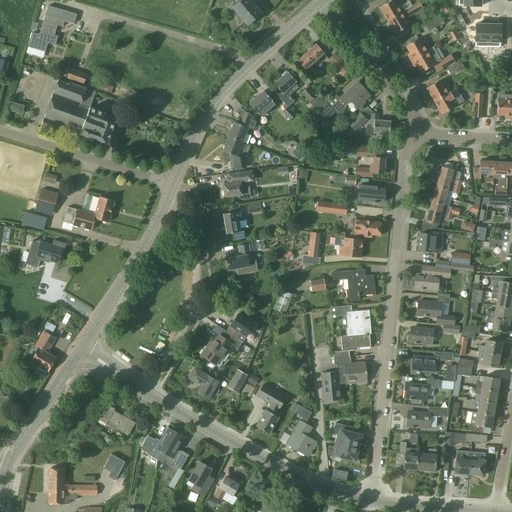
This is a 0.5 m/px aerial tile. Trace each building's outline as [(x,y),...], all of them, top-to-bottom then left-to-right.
[(247,25),(261,13),(249,0),(236,0),(240,3),(233,8),(247,25)] [(379,8),(387,21),(412,6),(409,1),(400,7),(399,5),(397,7),(393,0),(379,8)] [(419,2),(412,6),(387,21),(395,34),(408,26),(404,19),(423,8),(419,2)] [(55,24),(63,26),(64,21),(74,24),(77,14),(48,6),(40,34),(39,33),(39,34),(32,32),(28,47),(45,52),(48,43),(55,45),(57,36),(52,35),(55,24)] [(441,24),(438,18),(426,26),(429,31),(441,24)] [(488,42),(488,24),(476,24),(475,42),(488,42)] [(488,24),(488,42),(500,42),(500,24),(488,24)] [(407,55),(410,61),(426,52),(419,39),(405,47),(409,53),(407,55)] [(315,45),(297,61),(305,70),(312,64),(313,65),(317,65),(320,62),(320,59),(319,58),(324,54),(315,45)] [(434,65),(426,52),(410,61),(414,68),(417,66),(421,73),(434,65)] [(335,55),(329,61),(344,76),(350,71),(335,55)] [(437,63),(441,70),(454,62),(450,55),(437,63)] [(0,70),(6,72),(9,62),(0,58),(0,70)] [(509,59),(499,59),(499,69),(509,70),(509,59)] [(464,68),(460,61),(447,68),(451,76),(464,68)] [(81,73),(70,69),(67,78),(84,84),(87,76),(81,73)] [(288,107),(294,101),(289,96),(299,87),(295,83),(296,82),(286,71),(281,76),(282,77),(274,84),(281,92),(277,96),(287,107),(288,107)] [(104,114),(90,108),(96,91),(87,88),(86,90),(69,83),(69,84),(58,80),(40,129),(77,142),(80,134),(106,144),(115,120),(104,115),(104,114)] [(426,88),(434,101),(450,92),(446,86),(443,87),(439,80),(426,88)] [(345,105),(345,104),(350,100),(357,108),(365,102),(364,100),(369,95),(366,92),(367,92),(358,82),(339,98),(336,94),(326,102),(327,103),(317,113),(325,121),(335,112),(335,113),(336,113),(337,113),(337,114),(338,113),(339,113),(345,108),(345,107),(345,106),(346,106),(345,105)] [(315,97),(317,95),(309,86),(307,88),(302,93),(310,102),(315,97)] [(457,88),(450,92),(434,101),(442,115),(455,107),(455,106),(465,101),(457,88)] [(249,104),(258,114),(258,113),(261,117),(275,105),(272,101),(264,91),(255,99),(254,97),(249,101),(251,103),(249,104)] [(473,117),(482,118),(483,94),(475,93),(473,117)] [(503,118),(511,119),(511,104),(511,100),(497,99),(496,115),(504,115),(503,118)] [(10,109),(21,113),(22,107),(12,103),(10,109)] [(282,112),(290,120),(295,115),(288,107),(287,107),(282,112)] [(234,123),(228,137),(247,144),(250,135),(246,134),(248,128),(255,131),(258,123),(249,113),(245,112),(240,125),(234,123)] [(367,120),(359,112),(347,124),(355,132),(367,120)] [(378,113),(371,113),(370,126),(366,126),(365,135),(373,135),(373,133),(389,134),(390,121),(378,120),(378,113)] [(325,128),(316,136),(322,143),(331,135),(325,128)] [(247,144),(228,137),(223,151),(229,154),(231,171),(244,169),(243,155),(247,144)] [(306,155),(298,145),(291,151),(300,161),(306,155)] [(356,156),(374,158),(373,164),(371,164),(370,169),(357,167),(356,175),(372,177),(373,173),(386,174),(387,166),(384,165),(385,158),(384,158),(384,149),(357,147),(356,156)] [(480,173),(493,174),(494,162),(480,161),(479,168),(472,168),(473,178),(480,179),(480,173)] [(493,174),(507,175),(508,163),(494,162),(493,174)] [(441,167),(437,181),(460,187),(462,181),(451,178),(453,170),(452,170),(453,166),(452,164),(447,163),(445,164),(444,168),(441,167)] [(45,172),(42,181),(54,185),(57,175),(45,172)] [(246,185),(246,182),(251,182),(250,173),(227,175),(228,184),(223,185),(224,197),(238,196),(238,198),(240,199),(248,199),(250,196),(249,187),(246,185)] [(459,193),(460,187),(437,181),(433,194),(445,197),(450,199),(452,191),(459,193)] [(358,200),(362,200),(383,203),(384,189),(376,188),(377,186),(359,184),(358,200)] [(494,195),(506,195),(506,186),(494,186),(494,195)] [(49,192),(40,189),(35,209),(52,213),(55,204),(46,201),(49,192)] [(445,197),(433,194),(429,207),(452,214),(458,215),(460,210),(454,208),(448,206),(443,205),(445,197)] [(93,197),(89,213),(95,215),(94,219),(108,223),(114,201),(100,197),(99,199),(93,197)] [(345,215),(346,205),(317,202),(316,211),(345,215)] [(91,230),(94,219),(95,215),(89,213),(67,207),(63,222),(91,230)] [(450,219),(452,214),(429,207),(425,220),(437,224),(439,218),(446,220),(446,218),(450,219)] [(227,234),(232,233),(234,240),(245,238),(244,230),(238,231),(235,218),(241,217),(240,208),(229,209),(229,213),(223,214),(227,234)] [(481,210),(479,219),(487,220),(488,211),(481,210)] [(21,225),(44,228),(45,215),(23,213),(21,225)] [(355,220),(353,236),(371,237),(371,235),(380,236),(381,222),(355,220)] [(476,225),(474,239),(485,240),(487,227),(476,225)] [(508,242),(511,242),(511,230),(510,230),(502,229),(500,241),(503,241),(508,242)] [(310,232),(307,256),(316,257),(319,233),(310,232)] [(440,252),(441,245),(442,234),(430,232),(430,234),(419,233),(417,250),(440,252)] [(364,240),(344,238),(344,246),(340,245),(339,255),(362,257),(364,240)] [(58,262),(62,249),(64,250),(66,244),(54,240),(52,246),(41,242),(41,243),(33,240),(26,264),(37,267),(39,260),(49,263),(50,260),(58,262)] [(263,240),(250,242),(252,252),(264,249),(263,240)] [(227,259),(228,264),(229,270),(249,266),(248,261),(251,260),(248,245),(239,246),(241,256),(227,259)] [(451,263),(469,265),(470,255),(452,252),(451,263)] [(474,266),(469,265),(451,263),(448,263),(448,262),(435,260),(434,267),(448,269),(450,269),(473,272),(473,270),(474,266)] [(434,267),(431,267),(431,271),(427,271),(426,275),(421,274),(415,274),(413,289),(437,291),(438,276),(447,277),(448,269),(434,267)] [(331,273),(332,280),(347,279),(349,301),(359,300),(358,295),(374,294),(373,275),(353,277),(353,271),(331,273)] [(493,287),(492,293),(511,296),(511,283),(508,283),(509,277),(491,276),(490,280),(500,282),(499,288),(493,287)] [(324,279),(310,281),(312,292),(326,290),(324,279)] [(285,312),(292,293),(280,289),(273,307),(285,312)] [(478,290),(472,290),(470,301),(476,302),(478,303),(480,303),(481,294),(477,293),(478,290)] [(511,309),(511,303),(511,296),(492,293),(491,298),(497,299),(496,306),(511,309)] [(435,323),(443,324),(453,325),(454,317),(447,316),(449,298),(437,297),(436,303),(418,301),(416,316),(436,318),(435,323)] [(466,313),(472,314),(476,315),(478,303),(476,302),(470,301),(468,301),(466,313)] [(345,327),(346,336),(369,334),(369,335),(371,334),(369,310),(351,312),(351,305),(330,307),(331,321),(337,320),(337,317),(346,316),(347,327),(345,327)] [(488,311),(487,317),(509,321),(511,309),(496,306),(495,312),(488,311)] [(231,326),(226,332),(241,342),(254,325),(247,319),(246,320),(237,314),(229,325),(231,326)] [(509,321),(487,317),(486,322),(493,324),(491,330),(507,333),(509,321)] [(46,322),(44,327),(53,331),(55,325),(46,322)] [(442,332),(459,334),(463,334),(463,331),(464,326),(460,325),(453,325),(443,324),(442,332)] [(464,326),(463,331),(474,333),(475,326),(470,325),(464,324),(464,326)] [(433,330),(412,328),(412,335),(409,335),(409,343),(432,345),(433,330)] [(44,377),(56,357),(48,353),(56,338),(44,332),(35,347),(38,349),(30,363),(38,367),(36,373),(44,377)] [(237,348),(241,342),(226,332),(222,338),(219,335),(212,345),(211,345),(209,348),(206,346),(201,354),(215,365),(219,359),(221,360),(232,345),(237,348)] [(370,347),(369,335),(369,334),(346,336),(341,336),(342,352),(333,353),(334,359),(350,357),(350,356),(349,356),(348,351),(354,351),(354,348),(370,347)] [(479,345),(478,352),(499,356),(502,343),(486,341),(485,346),(479,345)] [(433,373),(434,359),(452,361),(453,353),(434,351),(433,358),(414,356),(414,363),(411,363),(410,371),(433,373)] [(497,368),(499,356),(478,352),(477,357),(483,358),(482,365),(497,368)] [(351,364),(350,357),(334,359),(334,366),(336,365),(337,372),(338,384),(346,383),(346,384),(367,382),(365,363),(351,364)] [(459,358),(457,366),(471,369),(473,361),(459,358)] [(470,376),(471,369),(457,366),(456,374),(470,376)] [(215,386),(217,381),(194,368),(189,378),(195,381),(196,378),(202,382),(196,392),(207,398),(209,395),(210,396),(211,396),(212,396),(213,396),(214,396),(215,395),(216,394),(217,394),(217,393),(217,392),(218,391),(218,390),(218,389),(217,388),(216,387),(216,386),(215,386)] [(238,393),(248,375),(237,369),(227,387),(238,393)] [(338,384),(337,372),(321,373),(323,401),(339,399),(338,384)] [(250,377),(242,391),(249,395),(257,381),(250,377)] [(476,388),(497,392),(499,379),(484,377),(483,382),(477,382),(476,388)] [(426,401),(427,387),(438,388),(439,380),(426,378),(426,385),(407,384),(406,391),(404,390),(403,398),(426,401)] [(279,409),(286,398),(263,385),(256,396),(272,405),(268,411),(265,410),(256,427),(269,434),(279,418),(274,415),(278,408),(279,409)] [(480,394),(479,401),(495,404),(497,392),(476,388),(475,393),(480,394)] [(493,416),(495,404),(479,401),(477,413),(493,416)] [(306,425),(313,415),(295,404),(291,411),(295,414),(294,416),(299,419),(301,415),(303,416),(300,421),(287,444),(308,456),(316,442),(306,437),(311,428),(306,425)] [(127,435),(134,422),(113,410),(114,409),(107,405),(99,419),(106,423),(127,435)] [(427,413),(407,411),(406,427),(428,429),(429,416),(443,417),(444,408),(427,407),(427,413)] [(493,416),(477,413),(471,412),(469,423),(467,430),(482,432),(483,427),(491,428),(493,416)] [(336,423),(333,433),(334,434),(337,434),(335,442),(358,448),(361,435),(352,433),(347,432),(348,426),(337,423),(336,423)] [(166,447),(175,431),(167,427),(159,441),(154,439),(153,440),(146,436),(141,444),(140,450),(148,455),(157,460),(162,452),(164,453),(167,448),(166,447)] [(103,440),(107,434),(100,430),(97,436),(103,440)] [(163,463),(164,461),(171,466),(172,465),(179,469),(188,455),(180,450),(179,452),(177,451),(185,437),(175,431),(166,447),(167,448),(164,453),(162,452),(157,460),(163,463)] [(455,444),(456,432),(446,432),(445,443),(455,444)] [(472,434),(471,442),(486,443),(487,435),(472,434)] [(333,450),(327,448),(328,456),(334,457),(335,455),(342,457),(346,458),(346,460),(353,462),(353,460),(355,460),(358,448),(335,442),(333,450)] [(405,454),(404,466),(404,469),(416,470),(417,454),(418,450),(405,449),(406,443),(400,443),(399,454),(405,454)] [(428,455),(417,454),(416,470),(428,471),(428,472),(434,473),(436,449),(429,449),(428,455)] [(454,473),(468,474),(470,452),(456,451),(454,473)] [(470,452),(468,474),(482,476),(484,453),(470,452)] [(107,476),(114,480),(124,462),(110,454),(103,468),(110,472),(107,476)] [(207,476),(211,469),(199,462),(188,480),(197,485),(194,490),(203,496),(213,479),(207,476)] [(68,504),(68,499),(77,499),(77,495),(97,495),(97,485),(68,485),(68,484),(63,484),(63,469),(49,468),(49,504),(68,504)] [(232,495),(238,485),(225,477),(219,488),(220,488),(215,496),(221,499),(226,492),(232,495)] [(275,511),(276,511),(268,506),(270,504),(250,492),(245,501),(263,511),(275,511)]
